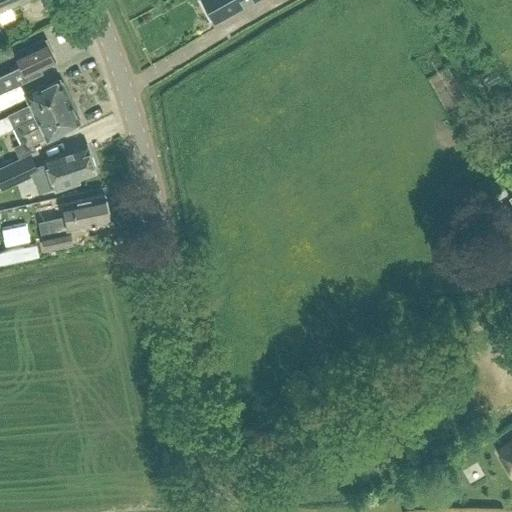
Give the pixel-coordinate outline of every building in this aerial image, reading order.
[(0,0),(0,9),(22,0),(0,0)] [(202,0),(214,21),(251,0),(202,0)] [(0,90),(40,71),(39,67),(53,61),(49,52),(51,51),(45,39),(43,40),(42,38),(13,52),(19,64),(0,73),(0,90)] [(0,130),(11,125),(12,127),(70,99),(61,81),(59,82),(57,79),(43,86),(42,83),(23,92),(28,103),(6,113),(6,115),(0,117),(0,130)] [(79,117),(70,99),(12,127),(22,148),(45,137),(46,139),(65,130),(64,128),(77,121),(76,118),(79,117)] [(39,191),(53,186),(54,189),(78,181),(76,176),(93,171),(92,166),(94,165),(91,157),(89,157),(85,145),(44,159),(45,163),(31,169),(39,191)] [(67,227),(108,218),(103,193),(60,202),(63,215),(38,221),(44,248),(71,243),(68,229),(67,229),(67,227)] [(511,439),(497,448),(511,473),(511,472),(511,439)]
